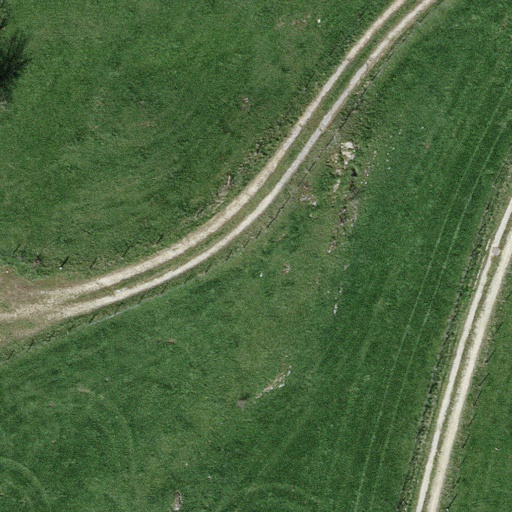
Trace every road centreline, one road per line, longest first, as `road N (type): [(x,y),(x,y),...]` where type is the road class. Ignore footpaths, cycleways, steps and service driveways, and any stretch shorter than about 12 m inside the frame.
road 1 (track): [(417,0),(203,247),(85,308),(0,332)]
road 2 (track): [(433,511),(511,274)]
